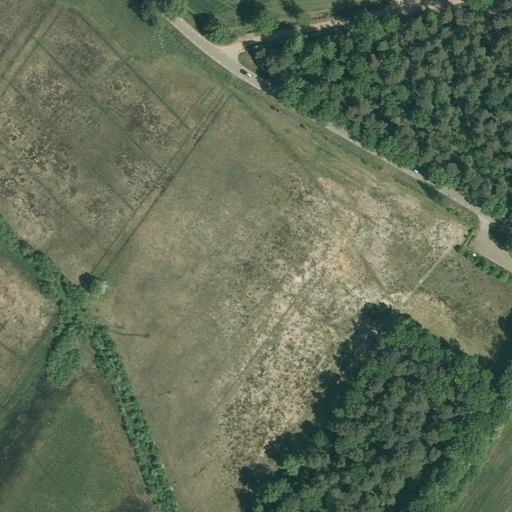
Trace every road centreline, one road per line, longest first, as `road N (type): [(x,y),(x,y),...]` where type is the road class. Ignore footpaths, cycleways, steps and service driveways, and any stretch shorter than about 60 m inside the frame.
road 1 (tertiary): [(511,227),(237,69),(154,0)]
road 2 (track): [(211,50),(392,10)]
road 3 (track): [(405,511),(511,370)]
